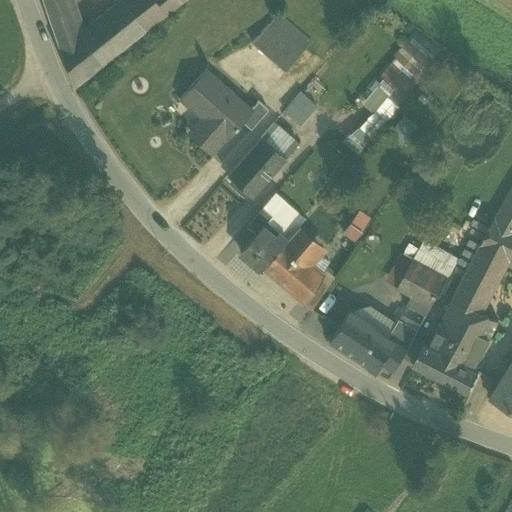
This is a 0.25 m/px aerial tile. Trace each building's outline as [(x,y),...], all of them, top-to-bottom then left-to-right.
[(72,0),(52,0),(43,3),(72,86),(182,0),(118,0),(82,28),(72,0)] [(251,42),(284,72),(310,42),(277,13),(251,42)] [(379,78),(398,95),(434,54),(412,35),(394,56),(396,59),(379,78)] [(250,108),(205,69),(179,99),(200,118),(207,124),(197,141),(211,153),(230,132),(231,133),(243,120),(252,110),(250,108)] [(284,111),(299,124),(315,107),(300,94),(284,111)] [(256,100),(250,108),(252,110),(243,120),(250,127),(267,109),(256,100)] [(337,156),(346,165),(384,123),(374,114),(337,156)] [(405,134),(412,121),(398,114),(391,127),(405,134)] [(207,124),(200,118),(187,132),(197,141),(207,124)] [(273,122),(260,136),(280,154),(282,152),(287,155),(297,144),(273,122)] [(226,174),(250,197),(285,158),(280,154),(260,136),(226,174)] [(511,190),(498,216),(511,222),(511,190)] [(283,241),(294,229),(303,218),(273,193),(245,225),(254,233),(265,221),(278,232),(276,235),(283,241)] [(342,233),(353,240),(369,217),(358,209),(342,233)] [(467,276),(455,298),(484,314),(510,265),(511,265),(511,222),(498,216),(467,276)] [(245,261),(257,271),(262,265),(283,241),(276,235),(278,232),(265,221),(254,233),(239,250),(247,258),(245,261)] [(462,226),(453,222),(450,228),(458,233),(462,226)] [(294,229),(283,241),(262,265),(300,298),(302,300),(317,277),(304,266),(319,250),(294,229)] [(408,304),(427,315),(447,278),(421,263),(427,252),(409,242),(402,252),(386,281),(413,296),(408,304)] [(332,262),(319,250),(304,266),(317,277),(302,300),(300,298),(299,300),(310,309),(332,275),(325,270),(332,262)] [(455,298),(467,276),(454,269),(443,294),(454,300),(455,298)] [(430,345),(475,369),(500,323),(484,314),(455,298),(454,300),(430,345)] [(390,336),(398,322),(370,305),(353,309),(352,312),(390,336)] [(377,373),(384,361),(395,368),(408,348),(418,329),(399,318),(398,322),(390,336),(352,312),(348,310),(328,341),(377,373)] [(399,318),(418,329),(421,324),(402,313),(399,318)] [(414,365),(469,394),(480,372),(475,369),(430,345),(425,343),(414,365)] [(511,361),(490,397),(511,411),(511,361)]
